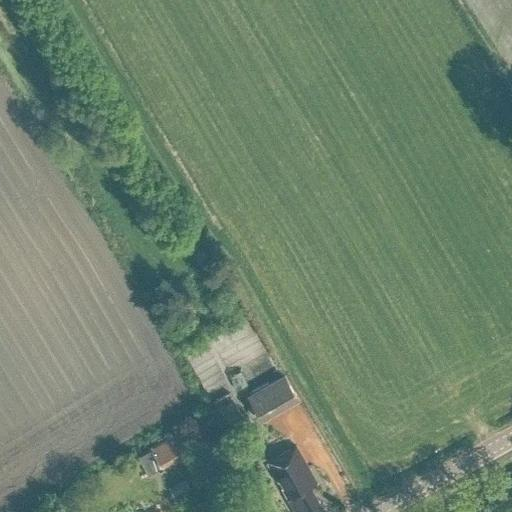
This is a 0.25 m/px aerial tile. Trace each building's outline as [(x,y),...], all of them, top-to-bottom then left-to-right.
[(296,398),(282,373),(247,394),(262,418),(296,398)] [(161,464),(194,444),(183,425),(149,446),(161,464)] [(266,459),(295,511),(306,511),(321,504),(310,484),(317,480),(296,443),(266,459)] [(149,458),(138,465),(151,490),(163,483),(150,459),(149,458)] [(186,477),(169,486),(174,494),(190,486),(186,477)]
